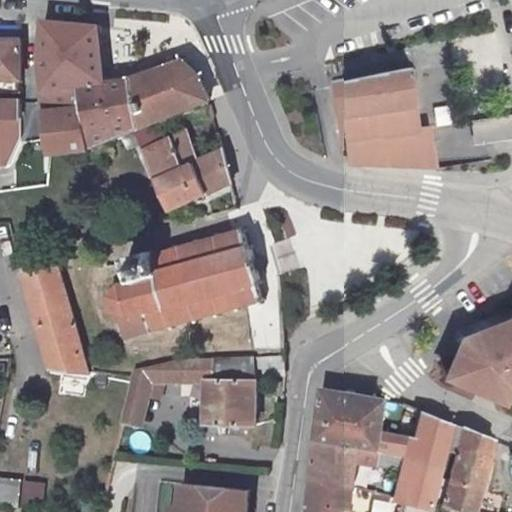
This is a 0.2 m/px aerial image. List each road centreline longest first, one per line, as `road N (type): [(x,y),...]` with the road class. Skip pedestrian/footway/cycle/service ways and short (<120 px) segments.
road 1 (unclassified): [(218,0),(235,74),(282,166),(308,182),(511,223)]
road 2 (residential): [(378,334),(323,349),(306,373),(290,511)]
road 3 (residential): [(511,223),(450,282),(378,334)]
road 4 (residential): [(511,426),(399,375),(378,334)]
